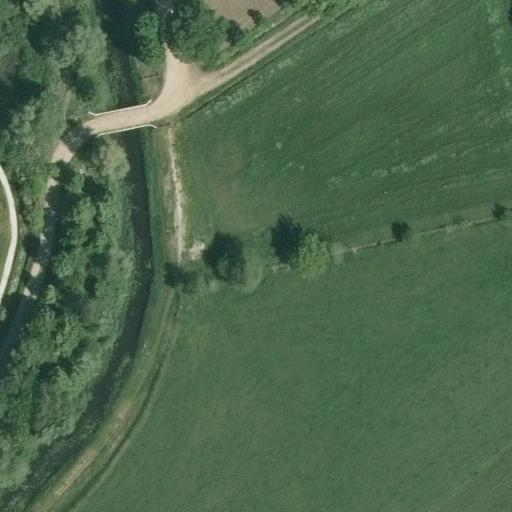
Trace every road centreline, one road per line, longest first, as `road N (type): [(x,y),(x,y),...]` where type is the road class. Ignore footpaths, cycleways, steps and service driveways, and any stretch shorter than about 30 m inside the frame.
road 1 (track): [(0,369),(46,248),(54,168),(77,132)]
road 2 (track): [(187,98),(342,0)]
